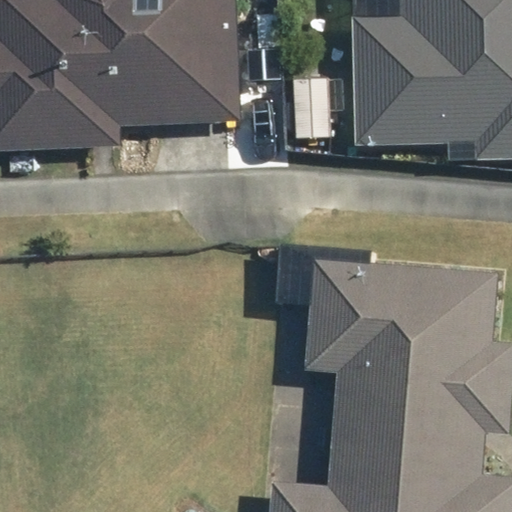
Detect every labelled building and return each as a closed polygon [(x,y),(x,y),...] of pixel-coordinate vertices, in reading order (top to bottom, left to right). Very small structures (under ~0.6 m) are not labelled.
[(241,115),(236,0),(1,0),(3,39),(0,38),(0,143),(122,139),(121,119),(196,116),(241,115)] [(511,0),(407,0),(408,22),(359,23),(362,150),(482,147),(483,165),(511,163),(511,0)] [(285,72),(252,71),(249,138),(282,139),(285,72)] [(336,84),(300,82),(296,140),(332,142),(336,84)] [(508,280),(321,264),(312,373),(345,376),(335,492),(279,487),(277,511),(511,511),(511,481),(488,480),(492,435),(511,436),(511,345),(502,344),(508,280)]
